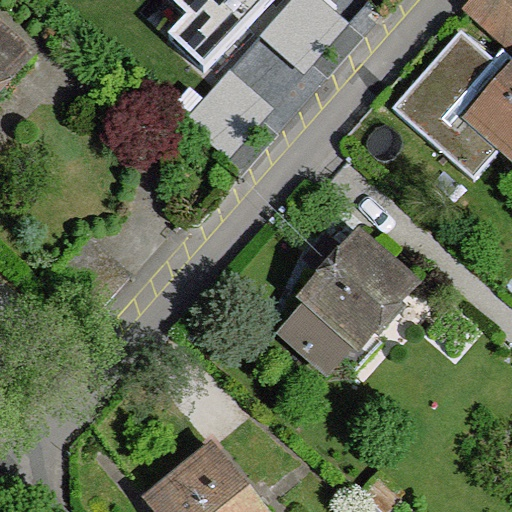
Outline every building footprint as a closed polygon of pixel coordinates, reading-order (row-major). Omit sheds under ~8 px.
[(352,18),(333,0),(271,0),(261,12),(313,60),(352,18)] [(511,0),(479,0),(467,14),(511,53),(511,0)] [(0,96),(32,62),(0,34),(0,96)] [(241,154),(283,101),(233,61),(191,113),(241,154)] [(511,77),(464,131),(511,174),(511,77)] [(132,281),(87,242),(48,286),(92,325),(132,281)] [(362,244),(308,303),(312,306),(357,346),(361,349),(414,290),(362,244)] [(329,378),(357,346),(312,306),(284,337),(329,378)] [(254,511),(210,458),(145,511),(146,511),(254,511)]
